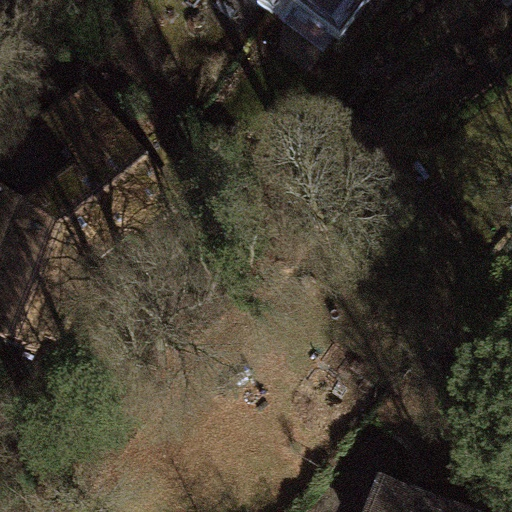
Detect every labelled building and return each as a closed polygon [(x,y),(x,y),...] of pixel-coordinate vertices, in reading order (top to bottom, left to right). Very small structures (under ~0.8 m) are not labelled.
[(287,4),(289,0),(250,0),(275,19),(287,4)] [(289,0),(287,4),(335,42),(368,0),(289,0)] [(82,169),(29,211),(95,263),(134,234),(144,247),(168,228),(157,215),(174,203),(87,94),(47,125),(82,169)] [(91,277),(95,263),(29,211),(0,189),(0,255),(9,259),(0,280),(0,340),(37,355),(44,340),(63,346),(79,305),(96,310),(106,283),(91,277)] [(418,511),(380,497),(374,511),(418,511)]
